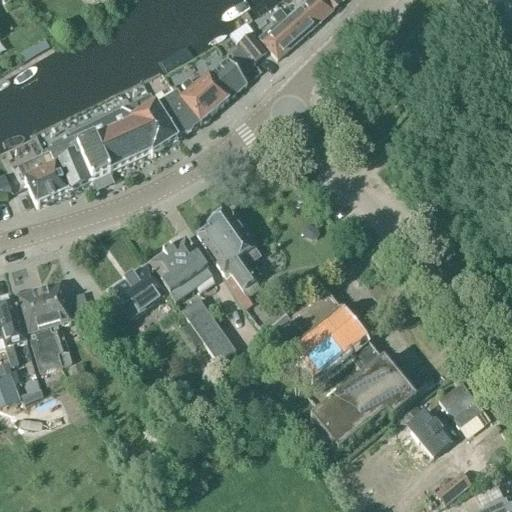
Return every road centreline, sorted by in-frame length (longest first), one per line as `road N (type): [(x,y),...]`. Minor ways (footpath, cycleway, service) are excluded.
road 1 (unclassified): [(511,391),(395,237),(279,108)]
road 2 (tertiary): [(0,246),(161,190),(247,138),(279,108)]
road 3 (tertiary): [(279,108),(379,0)]
